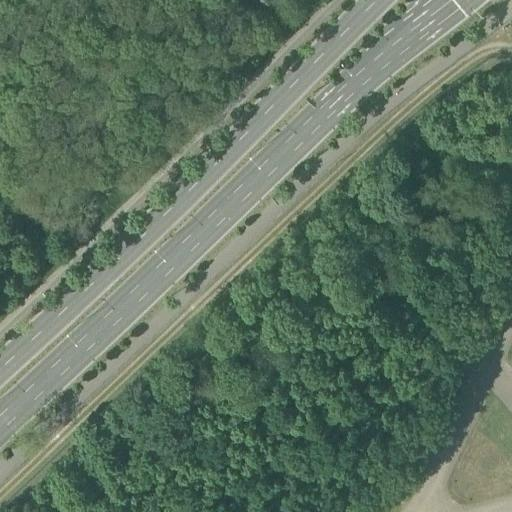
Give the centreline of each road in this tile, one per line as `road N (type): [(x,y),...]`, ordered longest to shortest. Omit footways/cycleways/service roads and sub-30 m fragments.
road 1 (primary): [(0,420),(447,0)]
road 2 (primary): [(376,0),(202,178),(0,365)]
